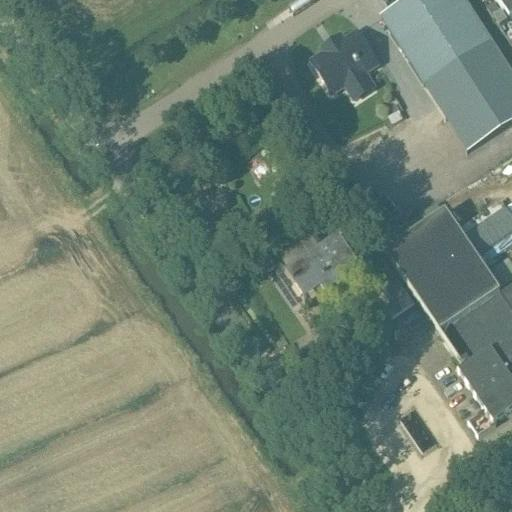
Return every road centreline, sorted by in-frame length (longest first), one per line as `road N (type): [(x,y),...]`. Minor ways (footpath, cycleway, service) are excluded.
road 1 (unclassified): [(352,511),(102,150)]
road 2 (unclassified): [(102,150),(344,0)]
road 3 (unclassified): [(102,150),(69,122),(0,31)]
